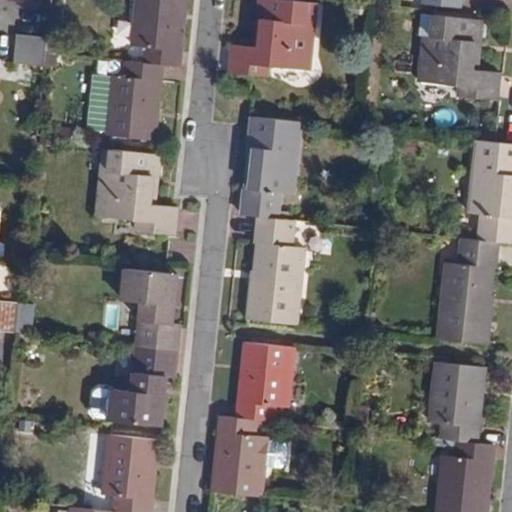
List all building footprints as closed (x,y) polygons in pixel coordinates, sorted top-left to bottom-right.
[(147,63),(163,64),(180,66),(186,0),(138,0),(133,46),(148,48),(147,63)] [(310,3),(285,0),(261,0),(260,19),(269,20),(269,30),(263,30),(261,49),(256,48),(234,46),(232,71),(267,74),(268,66),(310,70),(315,24),(308,24),(310,3)] [(413,0),(412,7),(461,12),(461,0),(413,0)] [(310,3),(308,24),(315,24),(317,3),(310,3)] [(426,36),(434,36),(436,16),(428,15),(426,36)] [(484,20),(436,16),(434,36),(426,36),(422,82),(462,86),(462,95),(498,98),(500,73),(480,70),(474,70),(476,50),(471,50),(472,40),(482,41),(484,20)] [(263,30),(269,30),(269,20),(260,19),(258,30),(256,48),(261,49),(263,30)] [(47,35),(18,32),(15,61),(44,64),(47,35)] [(480,70),(481,51),(482,41),(472,40),(471,50),(476,50),(474,70),(480,70)] [(163,64),(147,63),(128,61),(127,76),(112,74),(105,135),(156,140),(163,64)] [(255,220),(289,224),(296,146),(285,145),(287,123),(251,120),(247,149),(255,150),(254,161),(249,161),(246,191),(243,191),(240,219),(255,220)] [(465,241),(496,244),(511,245),(511,145),(488,143),(485,165),(473,164),(465,241)] [(254,161),(255,150),(247,149),(246,161),(249,161),(254,161)] [(109,153),(103,152),(100,174),(107,175),(109,153)] [(158,158),(109,153),(107,175),(100,174),(95,220),(136,224),(136,233),(172,236),(174,210),(152,208),(147,207),(149,190),(145,189),(146,179),(155,180),(158,158)] [(152,208),(154,191),(155,180),(146,179),(145,189),(149,190),(147,207),(152,208)] [(289,224),(255,220),(252,248),(257,248),(254,275),(259,275),(258,285),(248,284),(245,322),(292,326),(300,252),(286,251),(289,224)] [(496,244),(465,241),(460,240),(457,268),(445,267),(437,342),(485,347),(490,308),(481,307),(481,298),(487,299),(489,271),(493,272),(496,244)] [(131,349),(172,353),(175,328),(169,328),(171,302),(170,299),(164,296),(166,276),(121,271),(118,303),(136,304),(131,349)] [(248,284),(258,285),(259,275),(254,275),(249,274),(248,284)] [(490,308),(491,299),(487,299),(481,298),(481,307),(490,308)] [(19,303),(0,300),(0,329),(16,332),(19,303)] [(244,346),(236,421),(253,423),(271,424),(272,411),(286,412),(292,351),(244,346)] [(172,353),(131,349),(126,394),(108,392),(105,424),(150,429),(151,410),(160,405),(164,381),(168,381),(172,353)] [(458,444),(475,446),(483,370),(434,365),(428,425),(442,426),(440,442),(458,444)] [(251,437),(253,423),(236,421),(218,419),(209,493),(258,498),(262,466),(278,468),(282,464),(284,447),(281,443),(265,441),(265,438),(251,437)] [(111,511),(147,511),(156,441),(107,435),(101,496),(113,498),(111,511)] [(475,446),(458,444),(456,457),(443,456),(436,511),(484,511),(491,448),(475,446)]
